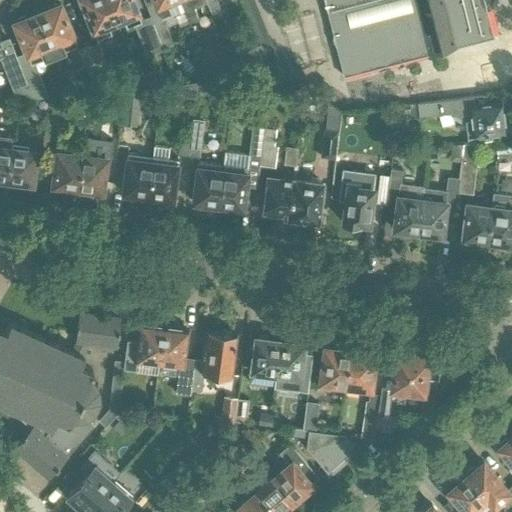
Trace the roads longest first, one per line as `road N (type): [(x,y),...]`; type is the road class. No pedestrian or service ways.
road 1 (residential): [(511,307),(10,245)]
road 2 (residential): [(350,511),(511,372)]
